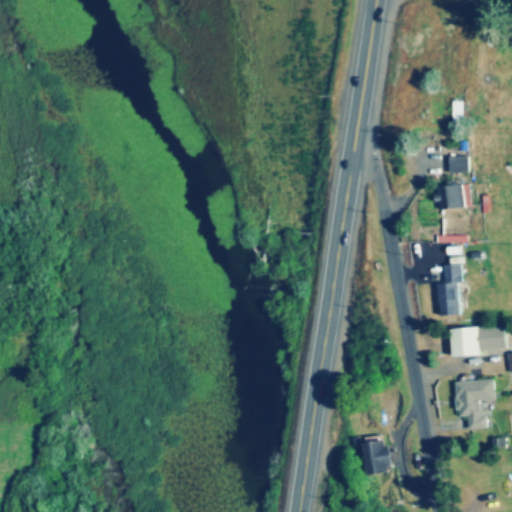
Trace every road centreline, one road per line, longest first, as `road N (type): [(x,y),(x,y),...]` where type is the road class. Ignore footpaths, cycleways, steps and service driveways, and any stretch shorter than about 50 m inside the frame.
road 1 (trunk): [(297,511),(373,0)]
road 2 (residential): [(435,511),(387,233),(354,134)]
